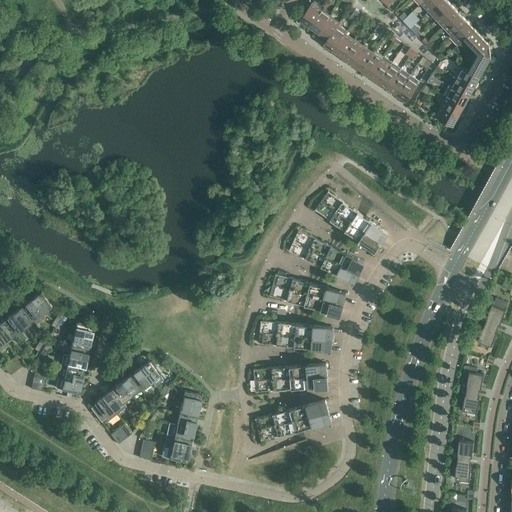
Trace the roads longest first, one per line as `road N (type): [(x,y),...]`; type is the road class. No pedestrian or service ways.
road 1 (residential): [(196,480),(298,498),(328,485),(350,456),(345,354),(367,290),(397,248),(415,247),(450,271)]
road 2 (residential): [(511,48),(465,137),(446,140),(286,33),(281,17),(290,0)]
road 3 (secondary): [(450,271),(396,425),(383,511)]
road 4 (secondary): [(431,511),(446,388),(477,288)]
road 5 (residential): [(78,407),(125,458),(196,480)]
road 6 (residential): [(511,381),(492,511)]
road 7 (secondary): [(511,160),(450,271)]
